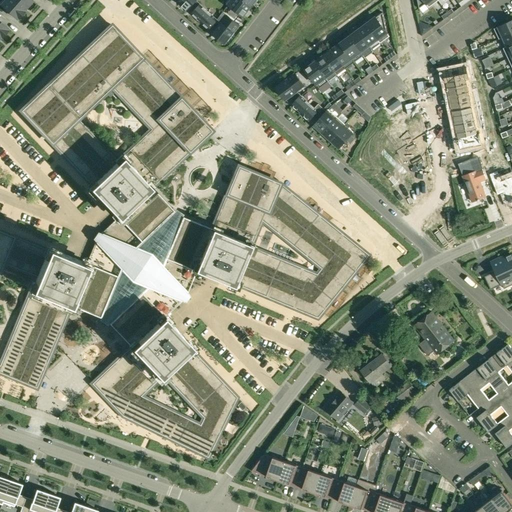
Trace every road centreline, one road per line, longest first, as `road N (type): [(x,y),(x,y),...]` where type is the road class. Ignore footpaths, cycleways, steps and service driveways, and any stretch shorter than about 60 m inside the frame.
road 1 (residential): [(208,503),(330,346),(441,259)]
road 2 (residential): [(221,66),(407,230)]
road 3 (unclassified): [(208,503),(0,432)]
road 4 (residential): [(415,64),(442,189),(407,230)]
road 5 (residential): [(427,397),(404,417),(465,473),(487,454)]
